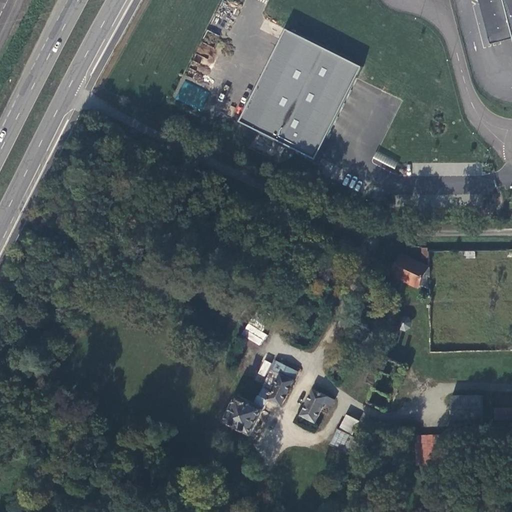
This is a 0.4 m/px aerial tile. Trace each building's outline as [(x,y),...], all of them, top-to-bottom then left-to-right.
[(479,0),(492,45),(511,39),(511,26),(505,0),(479,0)] [(316,159),(359,64),(281,29),(238,124),(316,159)] [(183,82),(176,100),(201,109),(208,91),(183,82)] [(399,254),(393,268),(390,275),(417,288),(419,285),(427,290),(427,267),(399,254)] [(249,323),(241,333),(259,346),(267,335),(249,323)] [(275,358),(262,384),(271,389),(281,369),(287,372),(285,374),(293,378),(296,380),(300,371),(275,358)] [(265,377),(271,362),(264,359),(258,374),(265,377)] [(280,404),(293,378),(285,374),(287,372),(281,369),(271,389),(262,384),(254,402),(238,393),(225,419),(251,432),(268,398),(280,404)] [(312,387),(299,414),(313,420),(323,400),(331,404),(334,398),(312,387)] [(482,397),(451,398),(451,426),(483,425),(482,397)] [(344,413),(337,428),(350,434),(357,419),(344,413)] [(337,428),(336,428),(329,443),(344,451),(352,435),(350,434),(337,428)] [(441,436),(419,434),(416,463),(438,465),(441,436)]
